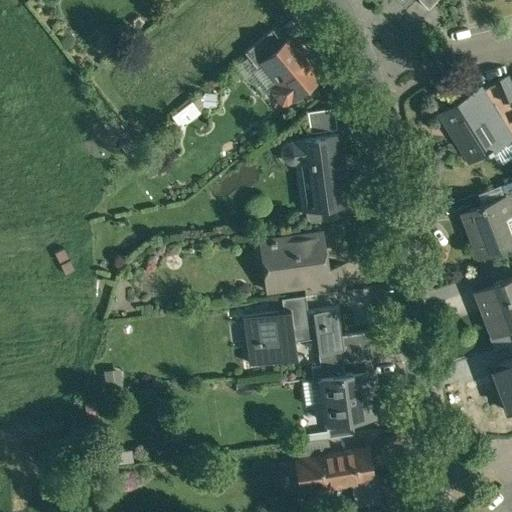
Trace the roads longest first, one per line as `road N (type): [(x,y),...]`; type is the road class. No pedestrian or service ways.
road 1 (residential): [(384,74),(439,486)]
road 2 (residential): [(384,74),(511,40)]
